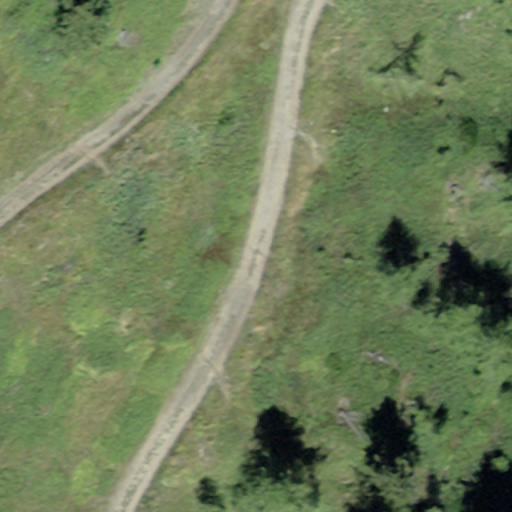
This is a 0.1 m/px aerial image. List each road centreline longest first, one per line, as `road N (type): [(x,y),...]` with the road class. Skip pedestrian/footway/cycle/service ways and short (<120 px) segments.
road 1 (track): [(306,0),(234,313),(115,511)]
road 2 (track): [(0,210),(121,122),(223,0)]
